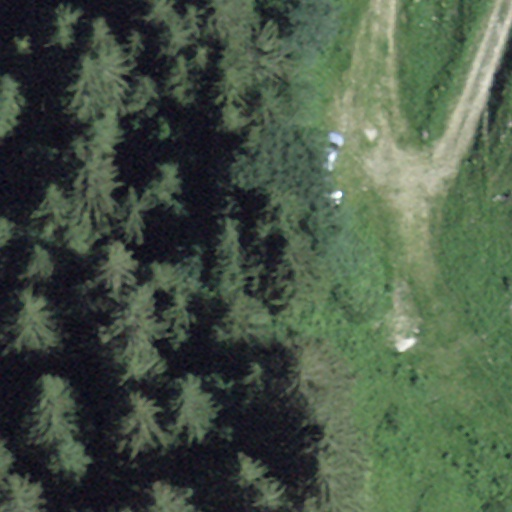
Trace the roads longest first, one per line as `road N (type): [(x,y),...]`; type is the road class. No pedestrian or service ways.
road 1 (track): [(416,178),(437,170),(455,144),(507,0)]
road 2 (track): [(383,0),(372,135),(400,172),(416,178)]
